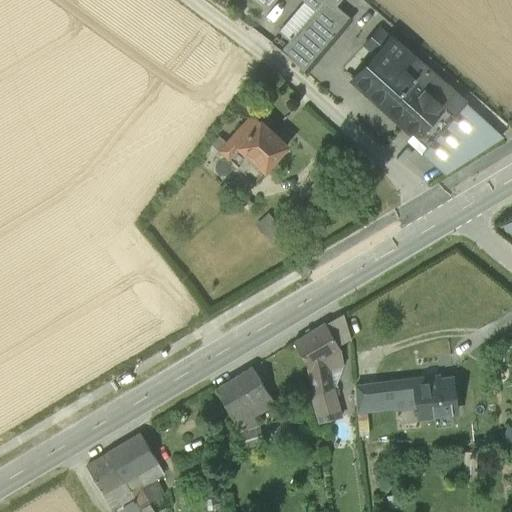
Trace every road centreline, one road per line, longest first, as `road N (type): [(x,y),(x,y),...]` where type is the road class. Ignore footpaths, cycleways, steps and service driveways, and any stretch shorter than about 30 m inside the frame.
road 1 (tertiary): [(453,214),(0,486)]
road 2 (unclassified): [(453,214),(406,185),(288,74),(186,0)]
